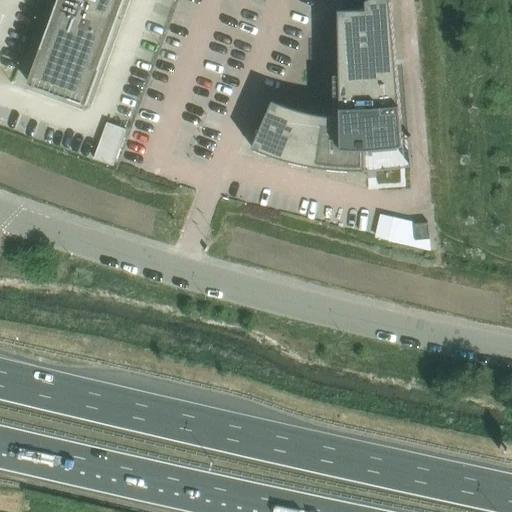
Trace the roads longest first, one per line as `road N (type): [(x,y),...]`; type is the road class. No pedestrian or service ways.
road 1 (unclassified): [(511,351),(325,311),(0,215)]
road 2 (trunk): [(511,496),(0,380)]
road 3 (trunk): [(0,442),(317,511)]
